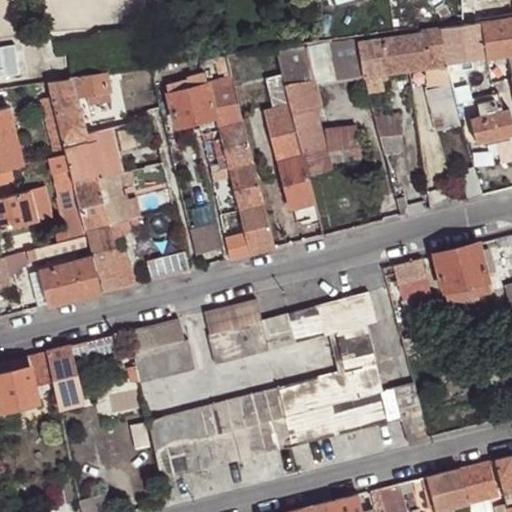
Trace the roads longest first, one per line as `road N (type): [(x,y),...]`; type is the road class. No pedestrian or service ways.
road 1 (unclassified): [(0,344),(511,209)]
road 2 (unclassified): [(194,511),(511,433)]
